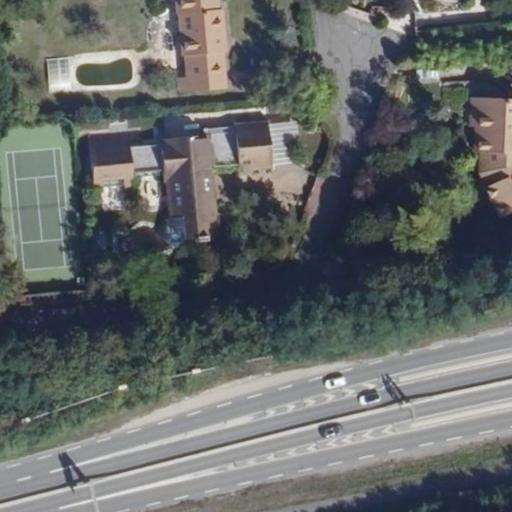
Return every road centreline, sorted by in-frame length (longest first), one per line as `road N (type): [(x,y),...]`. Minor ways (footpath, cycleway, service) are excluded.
road 1 (primary): [(511,341),(218,414),(0,484)]
road 2 (residential): [(0,318),(293,287),(361,118),(363,64)]
road 3 (primary): [(511,374),(0,493)]
road 4 (primary): [(41,511),(337,430),(511,393)]
road 5 (primary): [(96,511),(511,421)]
